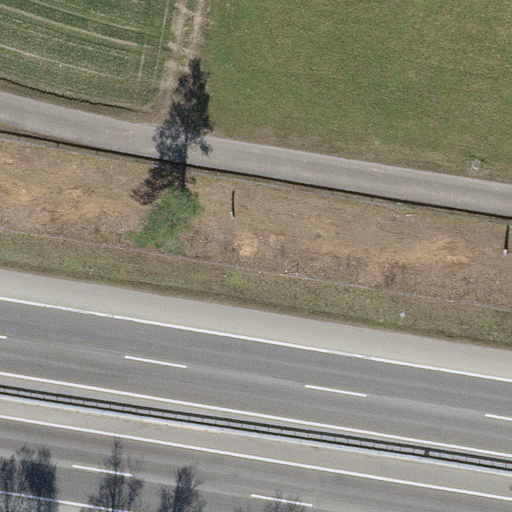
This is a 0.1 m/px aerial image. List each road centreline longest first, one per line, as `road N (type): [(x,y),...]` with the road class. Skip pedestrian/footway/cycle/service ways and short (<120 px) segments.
road 1 (unclassified): [(511,210),(170,145),(0,100)]
road 2 (motorway): [(511,418),(0,334)]
road 3 (motorway): [(0,451),(367,511)]
road 4 (track): [(170,145),(195,0)]
